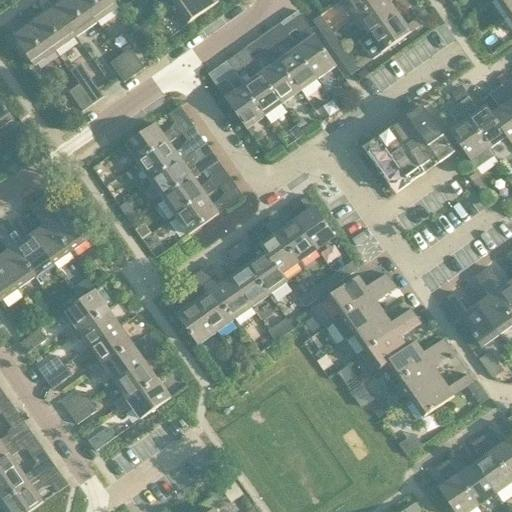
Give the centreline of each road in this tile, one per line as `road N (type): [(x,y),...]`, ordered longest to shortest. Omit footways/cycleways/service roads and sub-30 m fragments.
road 1 (residential): [(0,198),(180,71)]
road 2 (residential): [(327,150),(261,185),(180,71)]
road 3 (residential): [(93,511),(82,468),(0,353)]
road 4 (residential): [(327,150),(460,49)]
road 5 (residential): [(180,71),(276,0)]
